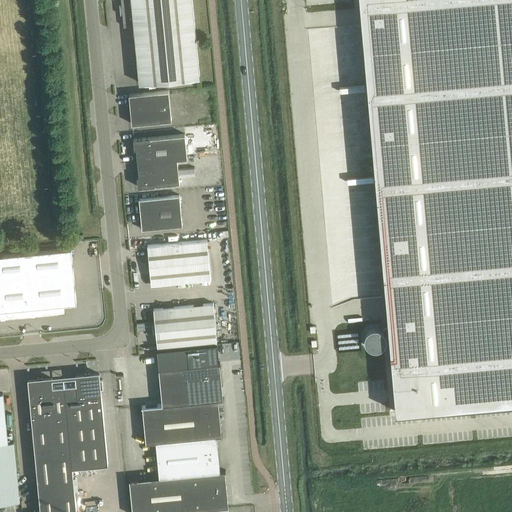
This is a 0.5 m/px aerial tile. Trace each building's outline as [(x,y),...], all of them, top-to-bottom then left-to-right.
[(200,77),(192,0),(121,0),(124,24),(134,23),(140,83),(200,77)] [(511,0),(359,0),(396,411),(511,401),(511,0)] [(169,90),(159,91),(129,94),(132,124),(142,123),(172,120),(169,90)] [(138,186),(148,185),(180,182),(177,159),(187,158),(185,134),(133,138),(134,149),(136,148),(139,176),(137,176),(138,186)] [(180,195),(149,197),(139,198),(142,229),(182,225),(180,195)] [(177,242),(181,282),(211,279),(207,239),(177,242)] [(181,282),(177,242),(147,245),(151,285),(181,282)] [(71,248),(0,254),(0,318),(65,313),(64,304),(76,302),(71,248)] [(183,305),(187,346),(217,343),(213,303),(183,305)] [(187,346),(183,305),(153,308),(157,348),(187,346)] [(229,342),(229,357),(241,356),(241,342),(229,342)] [(159,476),(129,479),(129,480),(132,511),(169,511),(229,506),(228,506),(225,471),(226,470),(220,470),(216,435),(222,435),(222,434),(221,434),(218,399),(224,398),(223,398),(219,363),(220,363),(220,362),(219,362),(217,343),(187,346),(157,348),(159,368),(162,404),(142,406),(146,441),(145,441),(145,442),(156,441),(159,476)] [(40,511),(76,511),(72,467),(108,464),(101,389),(103,388),(102,379),(100,379),(99,374),(75,376),(76,383),(53,386),(52,378),(28,380),(40,511)] [(0,504),(19,502),(14,442),(8,443),(3,393),(0,393),(0,504)]
